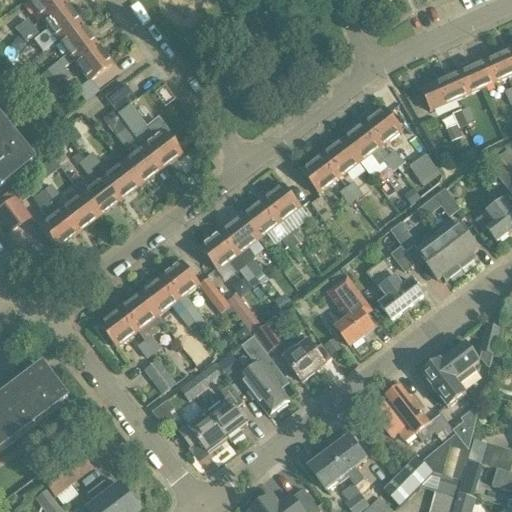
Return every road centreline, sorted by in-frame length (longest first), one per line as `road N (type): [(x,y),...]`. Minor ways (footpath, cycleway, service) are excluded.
road 1 (residential): [(201,501),(511,267)]
road 2 (residential): [(201,501),(45,315)]
road 3 (residential): [(45,315),(237,171)]
road 4 (residential): [(237,171),(117,0)]
road 5 (residential): [(237,171),(367,70)]
road 6 (residential): [(367,70),(511,4)]
